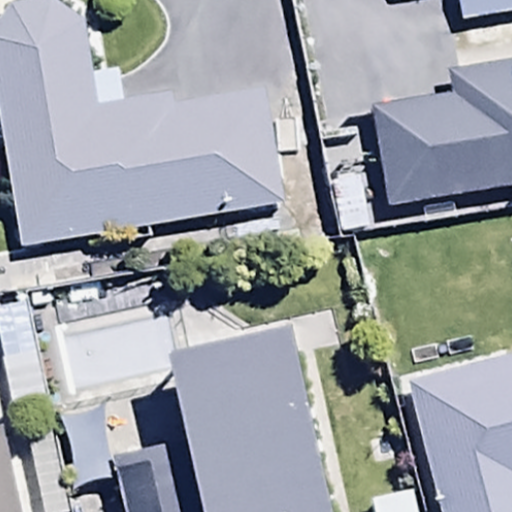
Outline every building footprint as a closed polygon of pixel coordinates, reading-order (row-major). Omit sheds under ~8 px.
[(511,0),(459,0),(466,33),(511,24),(511,0)] [(0,151),(6,150),(27,262),(291,213),(270,99),(176,117),(174,107),(129,115),(123,84),(97,88),(88,38),(58,10),(14,16),(0,33),(0,151)] [(395,220),(511,200),(511,71),(452,82),(456,105),(378,117),(395,220)] [(28,295),(0,300),(0,371),(9,415),(63,403),(45,317),(34,320),(28,295)] [(335,511),(307,349),(188,370),(204,460),(119,475),(125,511),(335,511)] [(0,511),(15,511),(1,441),(0,440),(0,511)] [(415,511),(413,499),(369,509),(369,511),(415,511)]
